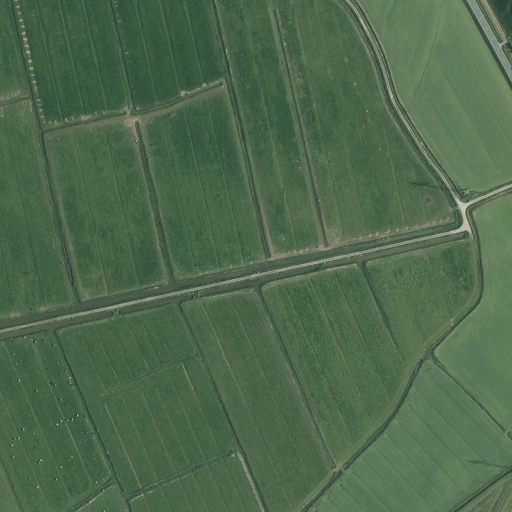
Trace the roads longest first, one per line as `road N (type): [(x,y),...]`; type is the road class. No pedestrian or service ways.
road 1 (unclassified): [(0,332),(462,230),(461,207),(511,185)]
road 2 (track): [(461,207),(400,112),(346,0)]
